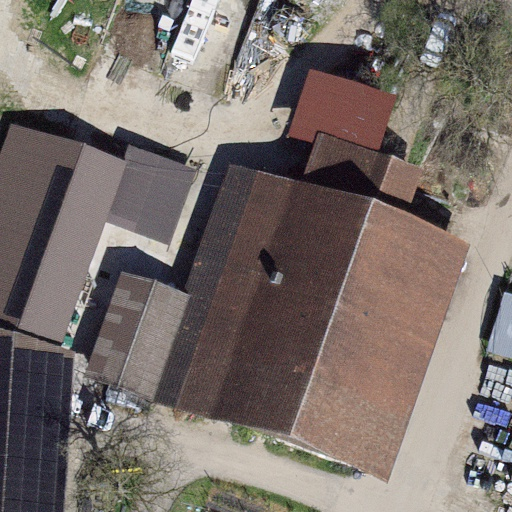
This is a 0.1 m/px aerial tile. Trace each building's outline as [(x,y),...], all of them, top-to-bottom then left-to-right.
[(189,0),(188,5),(246,27),(256,0),(189,0)] [(396,113),(313,86),(292,142),(323,153),(380,173),(396,113)] [(120,178),(14,138),(0,174),(0,337),(58,358),(120,178)] [(380,173),(323,153),(303,206),(406,243),(424,188),(380,173)] [(303,206),(237,182),(191,309),(153,413),(375,494),(459,262),(406,243),(303,206)] [(191,309),(125,285),(87,389),(153,413),(191,309)] [(511,293),(504,292),(487,353),(511,360),(511,293)] [(52,511),(58,358),(0,337),(0,511),(52,511)]
